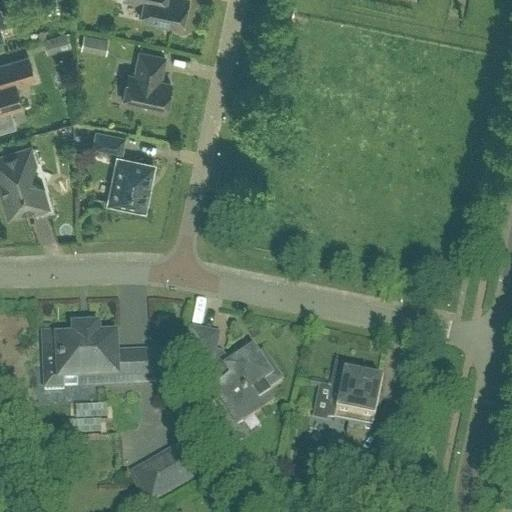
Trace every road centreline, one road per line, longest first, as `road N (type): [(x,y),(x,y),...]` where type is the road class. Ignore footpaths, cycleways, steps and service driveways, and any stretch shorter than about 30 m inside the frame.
road 1 (residential): [(495,342),(180,278)]
road 2 (residential): [(180,278),(238,0)]
road 3 (residential): [(180,278),(0,274)]
road 4 (secondary): [(462,511),(495,342)]
